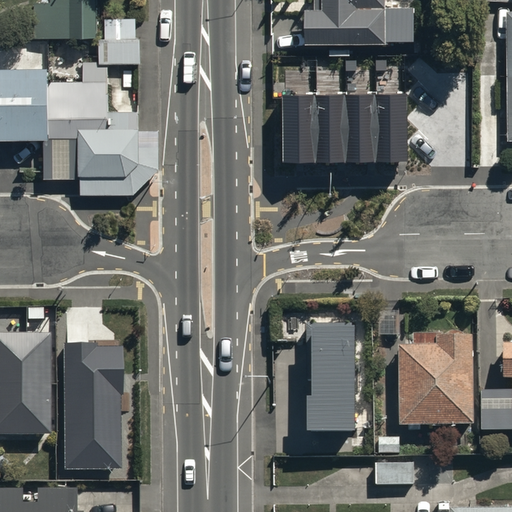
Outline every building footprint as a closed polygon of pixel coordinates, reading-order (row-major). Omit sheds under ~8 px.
[(31,0),(32,37),(96,36),(96,0),(31,0)] [(313,0),(313,6),(304,6),(304,40),(415,40),(415,5),(385,5),(384,0),(313,0)] [(46,63),(0,63),(0,136),(43,136),(43,176),(77,176),(77,174),(80,174),(80,191),(134,191),(159,167),(158,125),(137,126),(136,108),(109,109),(108,62),(140,61),(140,37),(135,37),(135,17),(103,17),(104,37),(97,37),(97,61),(81,61),(81,79),(47,80),(46,63)] [(473,54),(432,54),(431,96),(473,96),(473,54)] [(344,91),(313,92),(314,161),(345,160),(344,91)] [(375,91),(344,91),(345,160),(376,160),(375,91)] [(406,91),(375,91),(376,160),(407,160),(406,91)] [(313,92),(282,92),(283,161),(314,161),(313,92)] [(396,309),(370,309),(370,335),(397,335),(396,309)] [(354,322),(305,322),(305,341),(311,341),(311,395),(306,395),(307,431),(355,431),(354,322)] [(413,343),(396,344),(397,423),(473,423),(472,334),(440,334),(440,330),(427,330),(428,334),(413,334),(413,343)] [(51,339),(0,339),(0,439),(50,440),(51,339)] [(502,378),(511,378),(511,421),(511,420),(511,342),(502,343),(502,378)] [(65,343),(65,468),(121,468),(121,343),(65,343)] [(414,460),(374,459),(373,485),(414,486),(414,460)] [(0,488),(0,511),(81,511),(74,511),(74,488),(34,488),(34,502),(20,502),(20,488),(0,488)]
